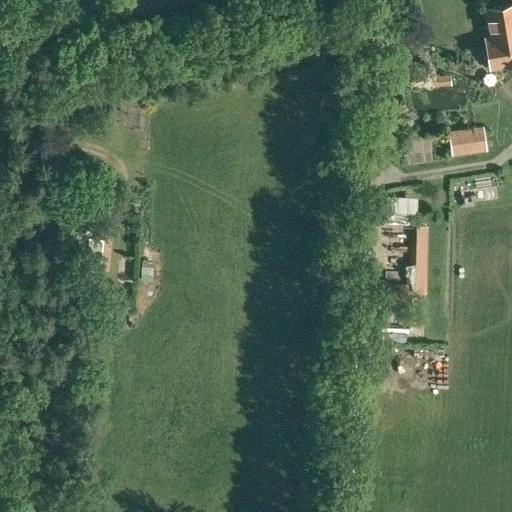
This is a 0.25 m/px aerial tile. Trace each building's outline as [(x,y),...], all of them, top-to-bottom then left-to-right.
[(490,68),(504,65),(504,67),(511,65),(511,5),(486,9),(491,39),(485,40),(487,48),(483,54),(485,63),(490,65),(490,68)] [(486,149),(483,126),(448,131),(451,154),(486,149)] [(398,211),(427,211),(427,197),(398,197),(398,211)] [(99,268),(101,240),(90,239),(88,267),(99,268)] [(406,303),(407,286),(379,285),(378,301),(406,303)] [(345,309),(346,291),(332,290),(331,307),(345,309)]
